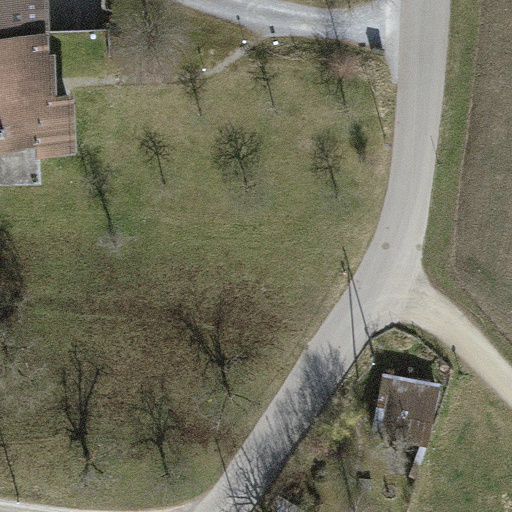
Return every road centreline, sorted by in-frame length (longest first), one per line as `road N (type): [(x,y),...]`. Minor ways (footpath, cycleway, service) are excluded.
road 1 (residential): [(437,0),(434,65),(386,282),(229,511)]
road 2 (track): [(511,396),(386,282)]
